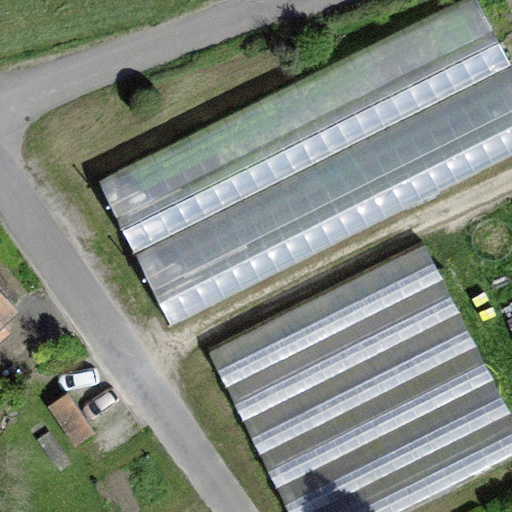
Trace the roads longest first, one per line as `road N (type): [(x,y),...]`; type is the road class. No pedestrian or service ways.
road 1 (track): [(236,511),(0,175)]
road 2 (track): [(315,0),(0,102)]
